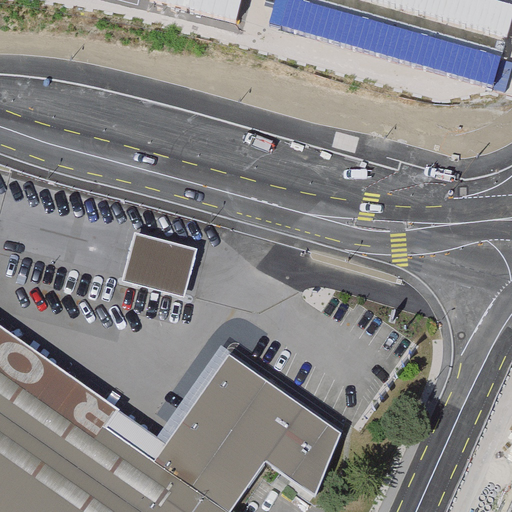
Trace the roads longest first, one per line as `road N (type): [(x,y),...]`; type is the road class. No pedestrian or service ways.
road 1 (secondary): [(0,130),(364,224),(511,236)]
road 2 (tertiary): [(416,511),(511,310)]
